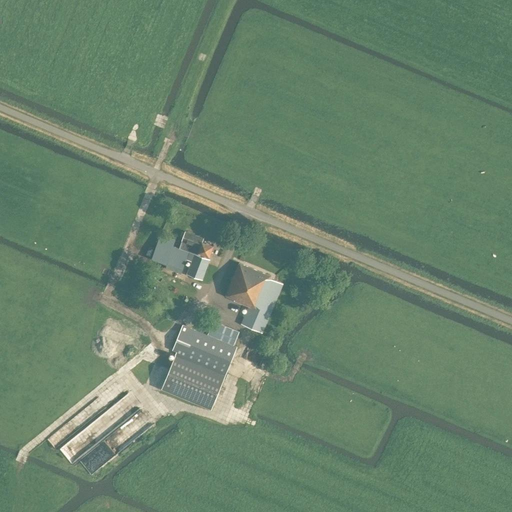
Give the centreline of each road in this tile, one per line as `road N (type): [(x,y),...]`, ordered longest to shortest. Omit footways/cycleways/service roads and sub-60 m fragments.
road 1 (unclassified): [(511,322),(0,108)]
road 2 (track): [(162,345),(107,300),(228,0)]
